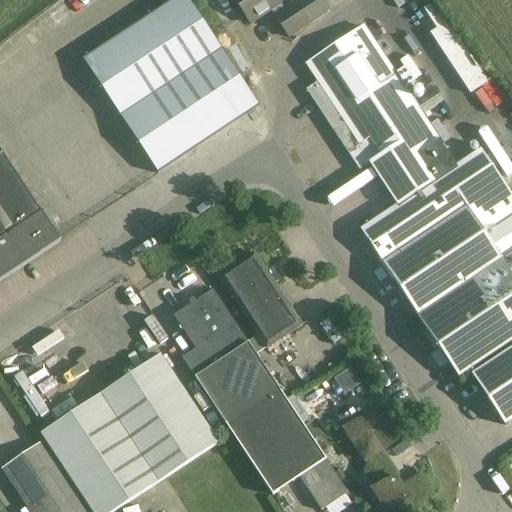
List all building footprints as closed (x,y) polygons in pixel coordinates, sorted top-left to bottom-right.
[(155,170),(265,107),(202,0),(177,0),(87,53),(155,170)] [(301,0),(286,10),(279,0),(233,0),(250,25),(271,11),(274,17),(288,39),(329,11),(321,0),(301,0)] [(430,5),(423,10),(436,30),(430,34),(470,95),(488,83),(459,39),(430,5)] [(395,76),(363,27),(322,54),(306,65),(317,83),(306,91),(320,113),(347,153),(359,172),(369,165),(396,207),(360,231),(382,265),(418,318),(458,379),(475,367),(511,342),(511,277),(509,273),(502,262),(511,255),(511,197),(503,184),(480,151),(455,167),(436,138),(447,131),(440,121),(429,128),(425,121),(414,104),(405,91),(395,76)] [(395,76),(405,91),(414,84),(404,69),(395,76)] [(414,104),(425,121),(435,114),(424,97),(414,104)] [(0,278),(58,240),(48,225),(46,227),(40,219),(43,217),(0,151),(0,278)] [(301,326),(254,254),(218,278),(257,336),(248,343),(256,355),(265,349),(266,350),(301,326)] [(181,359),(231,437),(232,436),(272,496),(299,478),(321,511),(347,494),(213,291),(173,317),(195,350),(181,359)] [(3,364),(16,384),(59,355),(47,336),(3,364)] [(511,348),(471,376),(504,426),(511,421),(511,348)] [(351,369),(334,380),(342,393),(359,382),(351,369)] [(376,410),(344,431),(365,462),(381,451),(396,441),(376,410)] [(232,436),(231,437),(270,497),(272,496),(232,436)] [(84,511),(39,444),(0,470),(27,511),(84,511)] [(394,478),(374,493),(385,511),(389,511),(397,507),(401,511),(421,511),(422,511),(425,503),(426,494),(424,485),(419,475),(414,468),(413,469),(418,477),(401,489),(394,478)]
